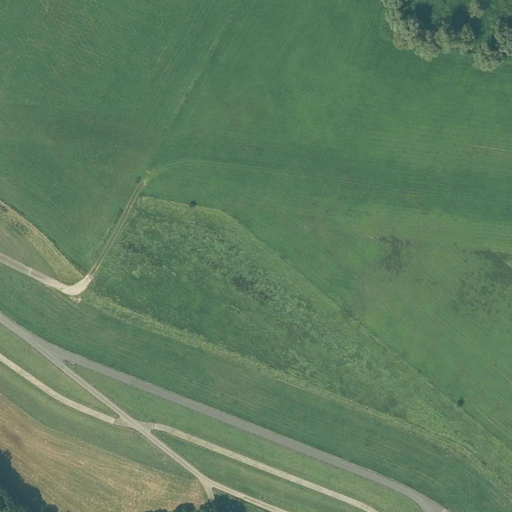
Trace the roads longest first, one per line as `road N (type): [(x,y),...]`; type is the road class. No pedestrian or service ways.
road 1 (unclassified): [(0,314),(36,341),(387,480),(442,510)]
road 2 (track): [(0,356),(61,400),(193,441),(368,511)]
road 3 (track): [(0,258),(74,291),(137,188)]
